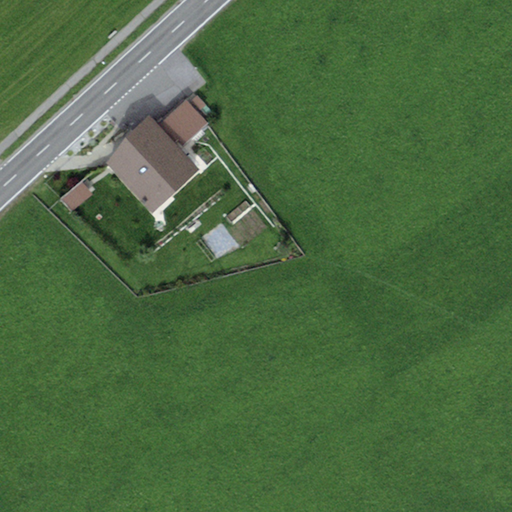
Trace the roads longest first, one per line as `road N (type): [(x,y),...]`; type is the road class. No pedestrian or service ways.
road 1 (primary): [(207,0),(0,186)]
road 2 (unknown): [(35,155),(131,165),(173,211)]
